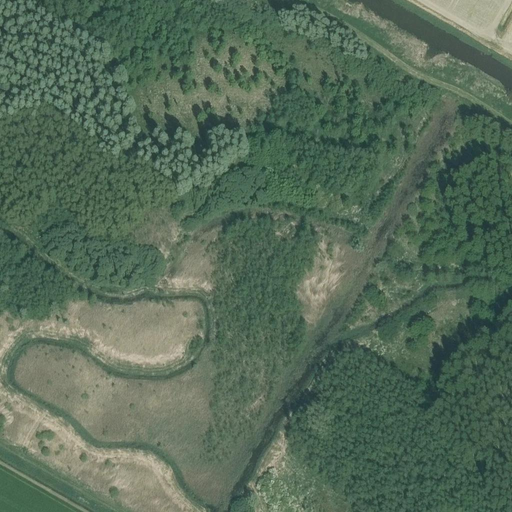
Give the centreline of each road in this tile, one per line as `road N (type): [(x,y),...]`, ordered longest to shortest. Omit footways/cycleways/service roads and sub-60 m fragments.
road 1 (track): [(500,119),(320,11),(285,0)]
road 2 (track): [(0,444),(117,511)]
